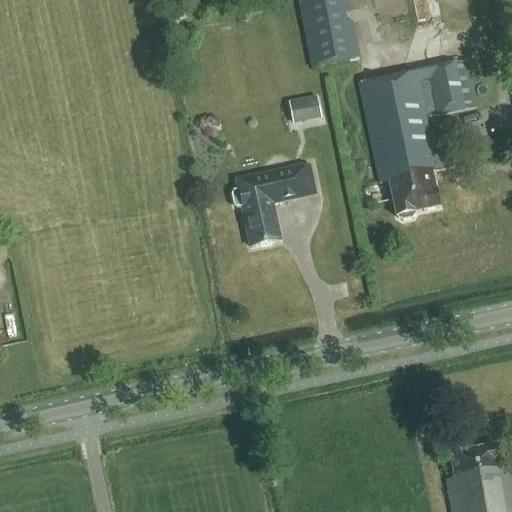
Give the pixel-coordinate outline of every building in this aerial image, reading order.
[(311,68),(360,59),(352,23),(345,25),(343,13),(350,12),(347,0),(326,0),(299,6),(311,68)] [(467,56),(468,63),(359,85),(380,186),(389,184),(396,219),(404,223),(415,221),(419,214),(440,210),(433,174),(457,169),(453,150),(444,151),(444,153),(435,155),(428,119),(478,109),(472,82),(483,79),(478,54),(467,56)] [(317,98),(288,104),(293,127),(321,121),(317,98)] [(251,250),(281,243),(273,207),(315,198),(309,168),(236,184),(239,193),(235,194),(233,198),(235,209),(239,211),(243,210),(251,250)] [(452,511),(511,511),(511,479),(510,470),(502,471),(498,446),(470,451),(468,444),(449,447),(455,481),(447,483),(452,511)]
